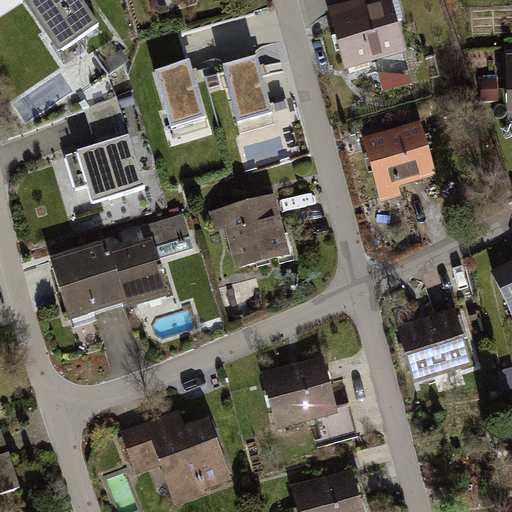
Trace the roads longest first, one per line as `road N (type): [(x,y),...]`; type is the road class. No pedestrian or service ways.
road 1 (residential): [(59,415),(362,293)]
road 2 (residential): [(286,0),(362,293)]
road 3 (residential): [(362,293),(420,511)]
road 4 (residential): [(0,226),(59,415)]
road 5 (residential): [(362,293),(511,221)]
